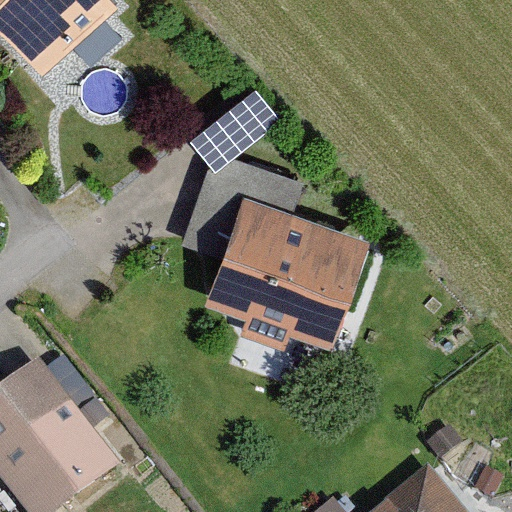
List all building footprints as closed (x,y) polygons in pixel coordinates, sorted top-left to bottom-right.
[(0,0),(0,41),(28,73),(102,5),(97,0),(0,0)] [(196,255),(219,262),(202,316),(335,357),(370,245),(309,226),(319,195),(224,165),(196,255)] [(44,380),(0,412),(0,490),(16,511),(77,511),(119,481),(44,380)] [(452,511),(429,484),(396,511),(452,511)] [(347,511),(334,495),(311,511),(347,511)]
